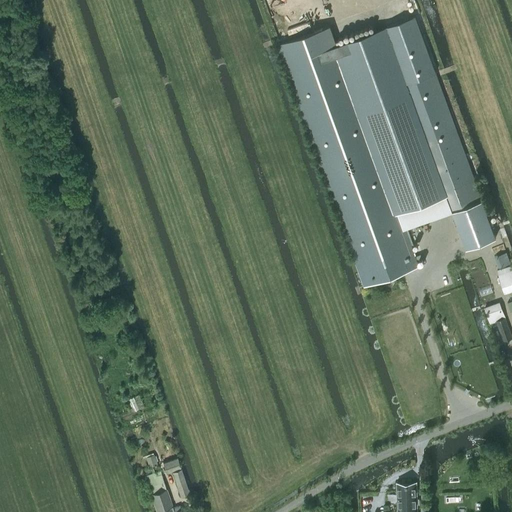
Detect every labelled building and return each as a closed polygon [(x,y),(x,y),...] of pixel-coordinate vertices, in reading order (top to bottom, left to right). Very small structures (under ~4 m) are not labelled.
[(415,14),(387,25),(407,82),(409,82),(410,86),(429,139),(427,140),(447,194),(466,247),(496,237),(459,136),(437,76),(415,14)] [(337,43),(332,45),(393,214),(398,213),(447,194),(427,140),(429,139),(410,86),(409,82),(407,82),(387,25),(337,43)] [(332,29),(281,47),(337,203),(366,284),(417,266),(398,213),(393,214),(332,45),(337,43),(332,29)] [(506,264),(502,254),(494,257),(497,267),(506,264)] [(511,290),(511,265),(498,269),(504,293),(511,290)] [(497,320),(505,317),(506,317),(500,302),(485,308),(490,323),(497,320)] [(497,320),(505,341),(511,338),(511,335),(505,317),(497,320)] [(138,395),(127,398),(132,410),(143,407),(138,395)] [(152,473),(144,475),(156,511),(186,511),(185,508),(184,508),(181,509),(179,505),(173,507),(160,470),(154,472),(152,466),(158,464),(154,453),(146,456),(149,467),(150,466),(152,473)] [(163,462),(167,472),(181,467),(178,457),(163,462)] [(182,467),(173,471),(181,495),(190,492),(182,467)] [(417,511),(417,482),(397,482),(397,493),(387,493),(388,502),(398,502),(398,511),(417,511)]
